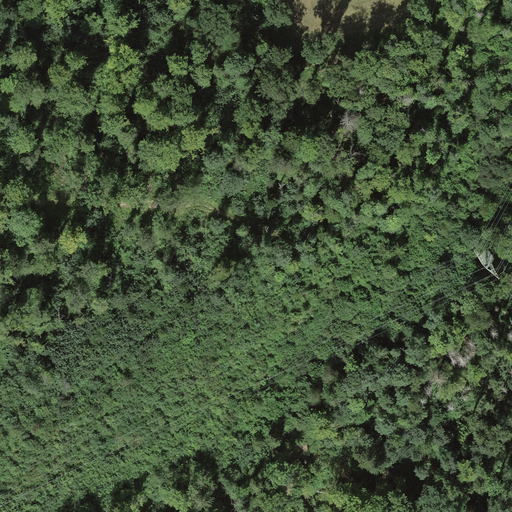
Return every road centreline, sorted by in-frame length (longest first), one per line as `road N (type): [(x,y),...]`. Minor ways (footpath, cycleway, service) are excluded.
road 1 (track): [(468,0),(474,177),(456,248)]
road 2 (track): [(0,202),(181,203)]
